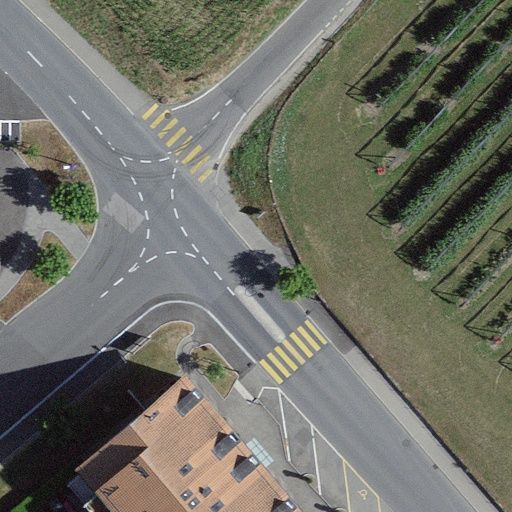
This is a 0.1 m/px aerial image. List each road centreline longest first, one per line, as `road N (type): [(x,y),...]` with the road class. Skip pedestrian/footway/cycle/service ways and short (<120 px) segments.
road 1 (unclassified): [(422,511),(155,204)]
road 2 (residential): [(155,204),(185,153),(333,0)]
road 3 (residential): [(0,409),(142,263),(155,204)]
road 4 (unclassified): [(155,204),(0,33)]
